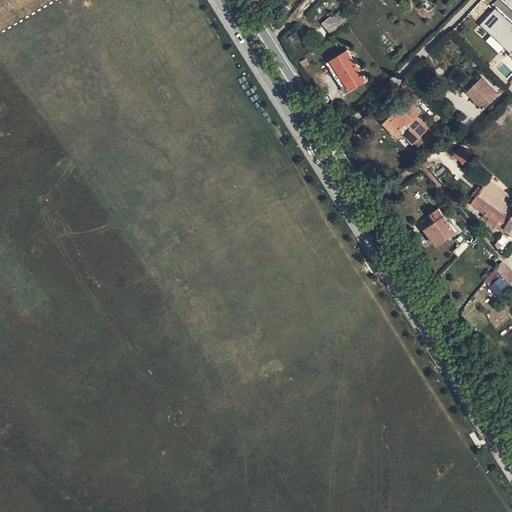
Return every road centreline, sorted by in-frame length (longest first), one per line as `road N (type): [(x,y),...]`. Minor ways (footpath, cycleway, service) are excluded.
road 1 (tertiary): [(222,0),(511,467)]
road 2 (tertiary): [(511,435),(243,0)]
road 3 (residential): [(346,120),(473,0)]
